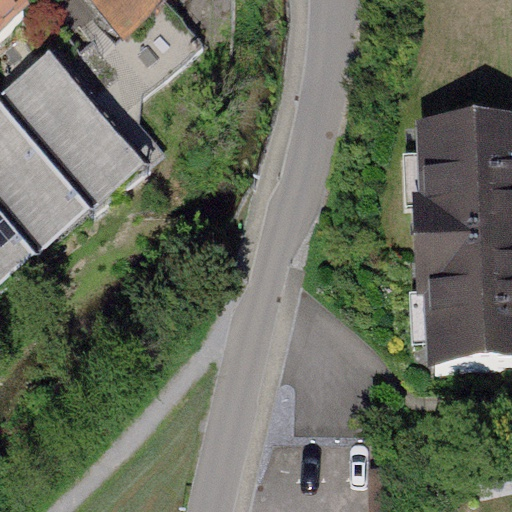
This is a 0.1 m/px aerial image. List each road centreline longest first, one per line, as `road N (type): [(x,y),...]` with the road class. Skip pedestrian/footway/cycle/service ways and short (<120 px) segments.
road 1 (residential): [(216,511),(262,322),(308,179),(332,78),(338,0)]
road 2 (track): [(62,511),(194,374),(262,322)]
